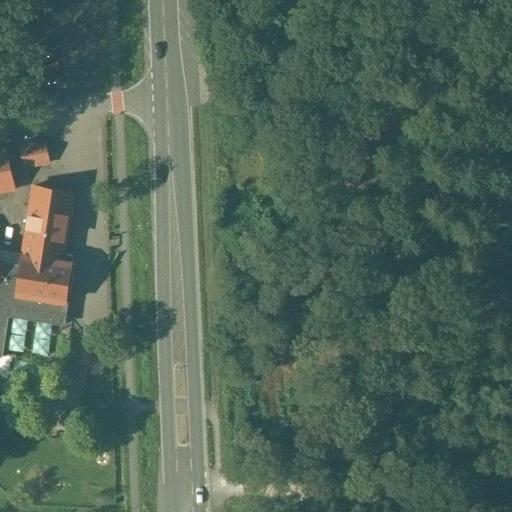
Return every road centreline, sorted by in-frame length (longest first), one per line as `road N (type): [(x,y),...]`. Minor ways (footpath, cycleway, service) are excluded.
road 1 (primary): [(168,98),(184,511)]
road 2 (unclassified): [(0,121),(168,98)]
